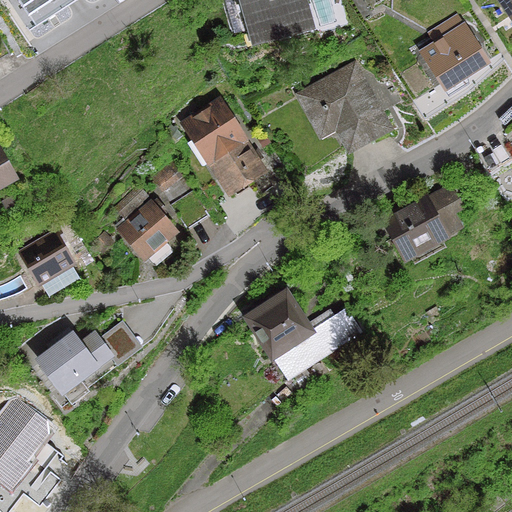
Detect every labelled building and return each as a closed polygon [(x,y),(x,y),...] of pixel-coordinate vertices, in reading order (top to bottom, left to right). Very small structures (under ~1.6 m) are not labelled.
[(48,0),(23,0),(31,11),(48,0)] [(308,26),(300,0),(240,0),(243,10),(229,14),(234,32),(248,28),(252,42),(308,26)] [(511,0),(497,0),(511,20),(511,19),(511,0)] [(463,27),(421,53),(447,96),(462,86),(457,79),(485,62),(463,27)] [(348,150),(386,128),(351,67),(299,96),(311,118),(325,110),(348,150)] [(206,163),(208,162),(241,140),(242,140),(217,102),(182,125),(206,163)] [(229,194),(262,173),(241,140),(208,162),(229,194)] [(0,185),(12,178),(0,156),(0,185)] [(162,189),(182,172),(176,165),(156,181),(162,189)] [(204,212),(189,187),(167,201),(182,226),(204,212)] [(451,212),(460,207),(449,187),(383,222),(402,257),(459,226),(451,212)] [(172,232),(149,205),(119,231),(142,258),(172,232)] [(53,233),(18,254),(35,284),(71,263),(53,233)] [(327,312),(305,326),(283,293),(245,318),(270,357),(283,349),(298,372),(359,332),(344,308),(331,317),(327,312)] [(109,355),(107,352),(94,335),(79,347),(67,331),(60,336),(64,341),(37,362),(58,389),(75,376),(77,380),(94,367),(93,366),(109,355)] [(9,401),(0,413),(0,479),(9,486),(50,434),(48,419),(19,398),(9,401)]
